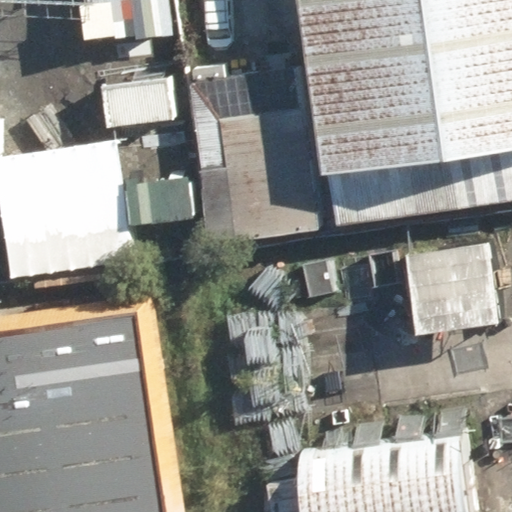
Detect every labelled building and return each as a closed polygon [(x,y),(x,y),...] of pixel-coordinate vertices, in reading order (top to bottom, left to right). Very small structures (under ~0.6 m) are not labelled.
[(180,0),(93,0),(98,39),(184,28),(180,0)] [(511,0),(298,0),(319,153),(511,127),(511,0)] [(487,232),(407,243),(416,320),(496,309),(487,232)] [(0,511),(168,511),(136,296),(0,316),(0,511)] [(476,511),(466,426),(299,447),(301,468),(264,473),(269,511),(476,511)]
